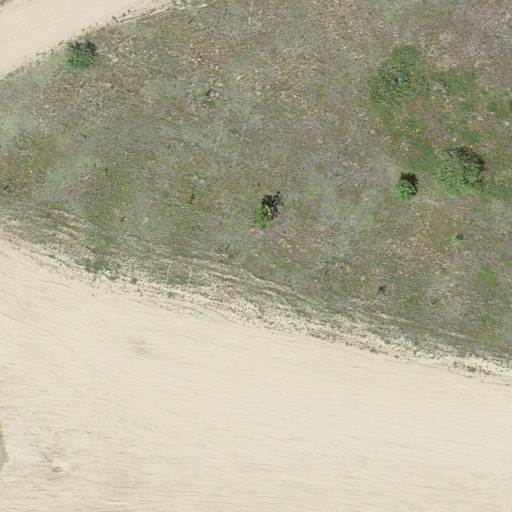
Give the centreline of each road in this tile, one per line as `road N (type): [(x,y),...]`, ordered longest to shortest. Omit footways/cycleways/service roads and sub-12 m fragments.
road 1 (track): [(0,383),(511,482)]
road 2 (track): [(0,64),(106,0)]
